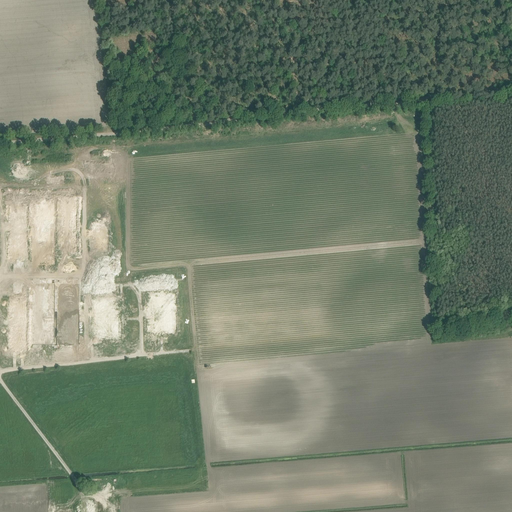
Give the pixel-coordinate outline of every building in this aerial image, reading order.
[(77,254),(77,195),(60,195),(60,255),(77,254)] [(56,264),(55,198),(34,198),(34,264),(56,264)] [(28,260),(28,200),(11,200),(11,260),(28,260)] [(92,250),(109,250),(109,222),(91,222),(92,250)] [(123,339),(122,294),(105,294),(105,296),(91,296),(91,312),(81,312),(80,282),(66,282),(33,283),(33,291),(45,290),(45,294),(49,292),(56,291),(58,294),(58,297),(60,299),(61,299),(55,304),(66,304),(67,336),(66,335),(66,345),(80,344),(80,318),(91,318),(91,340),(123,339)] [(147,306),(147,333),(175,333),(175,323),(175,309),(177,309),(177,291),(147,291),(147,306)] [(11,292),(11,352),(28,352),(27,292),(11,292)]
